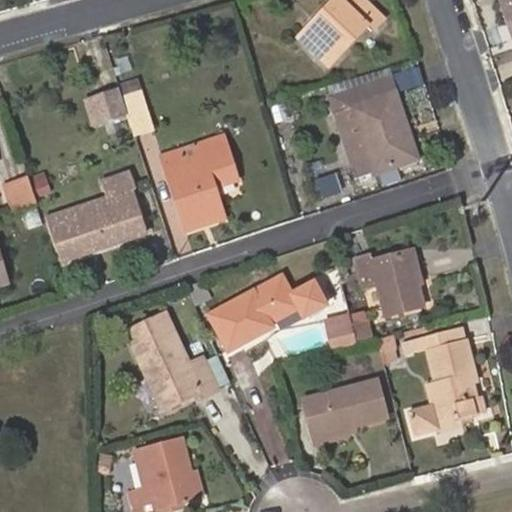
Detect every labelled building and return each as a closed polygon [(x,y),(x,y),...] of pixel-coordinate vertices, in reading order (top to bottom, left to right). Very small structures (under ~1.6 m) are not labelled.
[(339,0),(322,17),(327,22),(305,45),(329,70),(369,31),(374,36),(385,24),(361,0),(343,0),(341,2),(339,0)] [(500,0),(508,25),(511,23),(511,9),(509,0),(500,0)] [(327,22),(322,17),(299,39),(305,45),(327,22)] [(405,141),(413,138),(395,81),(341,97),(346,113),(357,109),(377,174),(413,164),(405,141)] [(120,91),(103,96),(110,119),(127,114),(122,97),(120,91)] [(129,122),(150,116),(143,91),(122,97),(127,114),(129,122)] [(103,96),(89,100),(96,123),(110,119),(103,96)] [(129,122),(135,138),(155,131),(150,116),(129,122)] [(223,137),(200,144),(205,159),(227,151),(223,137)] [(420,162),(413,138),(405,141),(413,164),(420,162)] [(205,159),(200,144),(161,157),(186,231),(226,218),(215,188),(237,180),(227,151),(205,159)] [(319,196),(338,190),(333,173),(314,179),(319,196)] [(34,202),(36,201),(35,199),(28,177),(6,183),(13,208),(34,202)] [(132,190),(47,218),(61,262),(146,234),(132,190)] [(26,227),(39,225),(35,206),(22,208),(26,227)] [(0,287),(13,284),(1,241),(0,241),(0,287)] [(423,245),(413,247),(422,284),(431,281),(423,245)] [(422,284),(413,247),(376,256),(375,250),(361,253),(368,286),(382,283),(389,313),(426,304),(422,284)] [(283,269),(209,305),(227,342),(271,322),(268,316),(299,301),(304,313),(327,301),(315,277),(292,288),(283,269)] [(151,367),(165,401),(197,387),(200,392),(217,385),(200,352),(186,358),(164,305),(125,322),(140,357),(148,353),(152,366),(151,367)] [(351,310),(345,312),(347,322),(353,320),(353,319),(351,310)] [(329,318),(336,345),(355,341),(358,340),(357,338),(353,320),(347,322),(345,312),(330,315),(329,318)] [(370,315),(353,319),(353,320),(357,338),(358,340),(360,339),(375,336),(370,315)] [(470,370),(477,368),(466,324),(410,337),(412,350),(429,345),(437,377),(427,379),(432,399),(410,405),(415,426),(437,421),(436,415),(455,411),(456,418),(486,411),(482,393),(476,394),(472,380),(470,370)] [(391,334),(375,339),(383,364),(398,359),(391,334)] [(159,403),(165,401),(151,367),(152,366),(148,353),(140,357),(159,403)] [(479,379),(477,368),(470,370),(472,380),(479,379)] [(376,377),(304,394),(312,431),(385,415),(376,377)] [(436,415),(437,421),(438,426),(457,422),(456,418),(455,411),(436,415)] [(145,473),(137,475),(130,476),(137,508),(121,511),(155,511),(153,498),(192,489),(179,427),(137,436),(143,462),(145,473)] [(135,465),(137,475),(145,473),(143,462),(135,465)]
